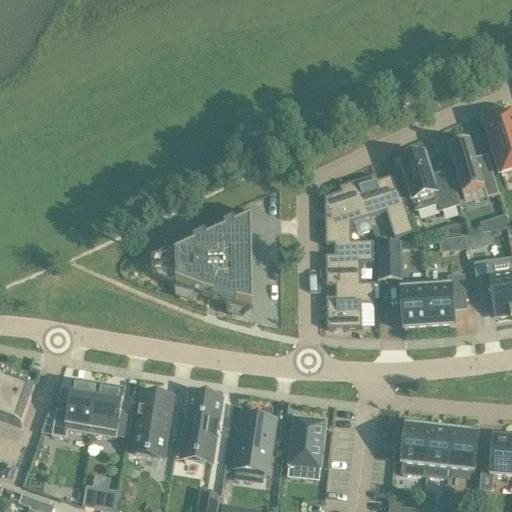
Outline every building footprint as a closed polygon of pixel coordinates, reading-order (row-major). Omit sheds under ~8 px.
[(490,123),(485,125),(502,178),(511,174),(511,116),(509,117),(508,113),(489,119),(490,123)] [(477,165),(470,145),(470,144),(466,145),(461,147),(461,146),(457,147),(457,148),(448,151),(463,198),(484,192),(487,201),(500,197),(487,157),(486,158),(487,162),(477,165)] [(419,157),(404,161),(405,165),(400,166),(415,214),(438,207),(440,214),(458,209),(449,180),(433,185),(425,158),(420,160),(419,157)] [(358,184),(370,221),(386,216),(395,242),(414,236),(396,178),(378,184),(376,179),(358,184)] [(325,201),(326,248),(335,248),(360,248),(360,245),(360,224),(370,221),(358,184),(340,190),(341,196),(325,201)] [(152,260),(152,278),(252,315),(253,219),(152,260)] [(464,240),(452,242),(453,254),(466,252),(464,240)] [(326,259),(327,290),(336,290),(361,289),(361,287),(361,266),(374,265),(374,245),(360,245),(360,248),(335,248),(335,259),(326,259)] [(400,246),(379,247),(380,283),(401,282),(400,246)] [(511,320),(511,274),(493,276),(491,263),(476,265),(480,304),(494,303),(496,319),(511,318),(511,320)] [(430,332),(454,330),(453,308),(466,307),(464,280),(448,281),(449,285),(427,287),(430,332)] [(327,301),(327,332),(362,331),(362,308),(375,308),(375,287),(361,287),(361,289),(336,290),(336,301),(327,301)] [(430,332),(427,287),(402,289),(405,334),(430,332)] [(0,421),(22,430),(22,428),(21,428),(34,390),(7,381),(9,376),(0,372),(0,421)] [(67,433),(92,438),(101,389),(85,386),(84,389),(74,387),(69,415),(56,413),(52,439),(66,441),(67,433)] [(116,442),(124,396),(114,394),(114,391),(101,389),(92,438),(116,442)] [(192,398),(183,458),(212,462),(221,403),(192,398)] [(144,399),(135,458),(162,463),(171,404),(144,399)] [(243,417),(235,472),(268,477),(276,422),(243,417)] [(325,428),(294,424),(290,472),(321,475),(325,428)] [(412,430),(407,429),(402,477),(427,480),(432,432),(428,432),(428,428),(413,427),(412,430)] [(427,480),(449,483),(450,473),(454,435),(432,432),(427,480)] [(454,435),(450,473),(474,476),(478,437),(454,435)] [(511,481),(511,442),(495,441),(493,465),(482,464),(480,494),(492,495),(493,480),(511,481)] [(87,490),(83,510),(94,511),(114,511),(118,496),(87,490)] [(18,507),(30,511),(33,501),(22,497),(18,507)] [(203,498),(200,511),(216,511),(218,500),(203,498)] [(33,501),(30,511),(29,511),(54,511),(55,509),(33,501)]
